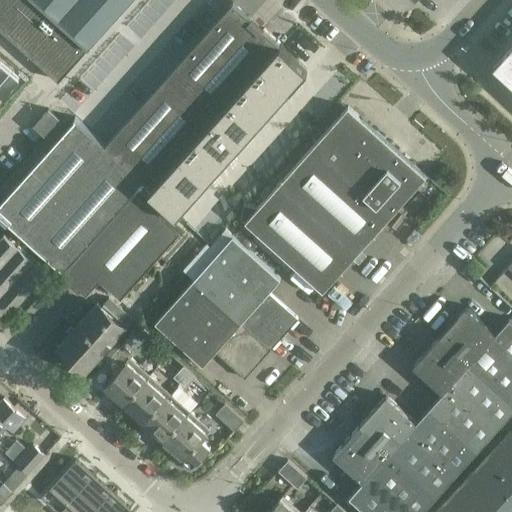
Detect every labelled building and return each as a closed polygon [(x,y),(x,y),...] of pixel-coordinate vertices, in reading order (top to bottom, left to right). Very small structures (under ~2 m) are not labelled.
[(38,0),(39,1),(33,8),(55,28),(61,20),(89,45),(129,0),(38,0)] [(4,233),(0,237),(0,293),(14,306),(46,270),(41,266),(48,258),(62,271),(87,293),(100,278),(101,278),(109,286),(121,296),(181,230),(144,197),(150,190),(149,189),(165,172),(182,153),(198,135),(214,117),(232,98),(247,81),(263,63),(280,44),(233,2),(105,144),(76,118),(0,203),(0,216),(15,230),(9,237),(4,233)] [(280,44),(263,63),(290,87),(307,68),(280,44)] [(511,44),(493,65),(511,81),(511,44)] [(263,63),(247,81),(274,105),(290,87),(263,63)] [(247,81),(232,98),(258,122),(274,105),(247,81)] [(232,98),(214,117),(241,141),(258,122),(232,98)] [(324,290),(426,176),(427,175),(349,105),(246,220),(324,290)] [(44,135),(59,118),(48,109),(33,125),(44,135)] [(214,117),(198,135),(225,159),(241,141),(214,117)] [(198,135),(182,153),(209,177),(225,159),(198,135)] [(182,153),(165,172),(192,196),(209,177),(182,153)] [(165,172),(149,189),(150,190),(176,214),(192,196),(165,172)] [(281,278),(233,235),(221,225),(195,254),(182,268),(195,279),(271,347),(284,333),(298,318),(292,312),(269,291),(281,278)] [(271,347),(195,279),(182,293),(156,322),(203,364),(215,350),(245,377),(259,362),(271,347)] [(86,371),(125,327),(97,302),(58,346),(86,371)] [(467,306),(455,320),(440,335),(511,399),(511,319),(510,317),(497,332),(467,306)] [(443,391),(429,406),(477,449),(511,410),(511,399),(440,335),(414,365),(443,391)] [(132,354),(121,344),(103,365),(114,374),(104,386),(124,404),(150,375),(130,357),(132,354)] [(196,377),(196,376),(183,366),(173,376),(186,388),(196,377)] [(150,375),(124,404),(144,422),(170,393),(150,375)] [(171,394),(192,407),(199,397),(179,383),(171,394)] [(170,393),(144,422),(164,440),(190,411),(170,393)] [(387,394),(360,425),(437,494),(477,449),(429,406),(416,421),(387,394)] [(13,428),(25,415),(4,396),(0,401),(0,436),(2,434),(0,429),(0,428),(6,421),(13,428)] [(233,430),(243,419),(225,403),(215,414),(233,430)] [(190,411),(164,440),(184,458),(187,456),(195,464),(210,447),(202,439),(211,429),(190,411)] [(367,511),(420,511),(437,494),(360,425),(333,454),(363,481),(350,496),(367,511)] [(511,511),(511,428),(434,511),(511,511)] [(28,474),(46,454),(31,440),(12,460),(18,466),(28,474)] [(76,458),(41,497),(47,502),(56,494),(67,504),(60,511),(61,511),(95,475),(76,458)] [(307,477),(287,459),(278,469),(298,487),(307,477)] [(12,491),(28,474),(18,466),(2,483),(12,491)] [(95,475),(61,511),(71,511),(74,510),(76,511),(94,511),(113,491),(95,475)] [(12,491),(2,483),(0,485),(0,503),(0,504),(12,491)] [(113,491),(94,511),(127,511),(131,508),(113,491)] [(266,511),(301,511),(282,495),(269,509),(266,511),(267,511),(266,511)] [(347,511),(337,503),(328,511),(347,511)]
